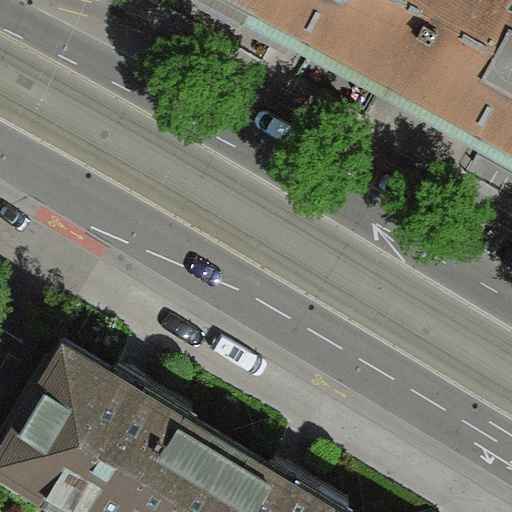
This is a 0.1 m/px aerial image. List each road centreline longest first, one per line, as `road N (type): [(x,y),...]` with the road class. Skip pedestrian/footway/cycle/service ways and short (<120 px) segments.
road 1 (primary): [(0,147),(511,455)]
road 2 (primary): [(511,297),(0,10)]
